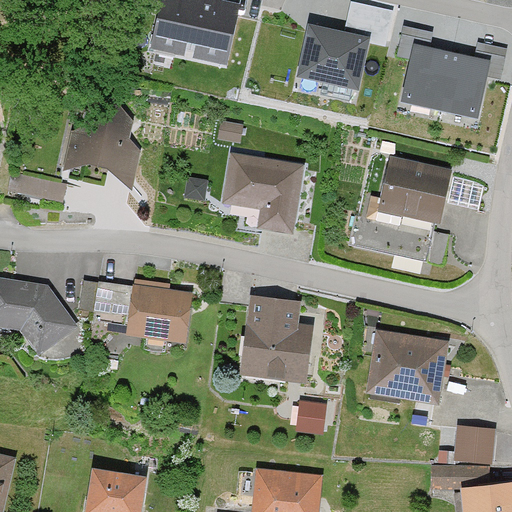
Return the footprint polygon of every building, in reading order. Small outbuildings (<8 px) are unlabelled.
[(233,5),(208,0),(160,0),(150,45),(221,60),(233,5)] [(365,39),(309,27),(299,73),(355,85),(365,39)] [(484,61),(414,45),(402,97),(472,113),(484,61)] [(68,176),(136,185),(140,153),(127,151),(132,115),(87,110),(83,143),(72,141),(68,176)] [(260,229),(299,235),(308,163),(233,153),(226,208),(262,213),(260,229)] [(384,215),(447,226),(457,173),(393,161),(384,215)] [(63,202),(69,180),(18,167),(12,189),(63,202)] [(82,327),(53,288),(0,279),(0,326),(25,330),(43,355),(82,327)] [(132,339),(190,345),(195,291),(81,281),(78,312),(134,317),(132,339)] [(302,302),(252,298),(246,380),(313,386),(318,327),(301,325),(302,302)] [(376,394),(448,402),(454,343),(382,336),(376,394)] [(301,396),(296,425),(323,429),(328,400),(301,396)] [(0,511),(8,511),(20,458),(0,453),(0,511)] [(89,511),(148,511),(155,478),(97,468),(89,511)] [(254,511),(320,511),(323,473),(258,469),(254,511)] [(466,511),(511,511),(511,487),(465,493),(466,511)]
